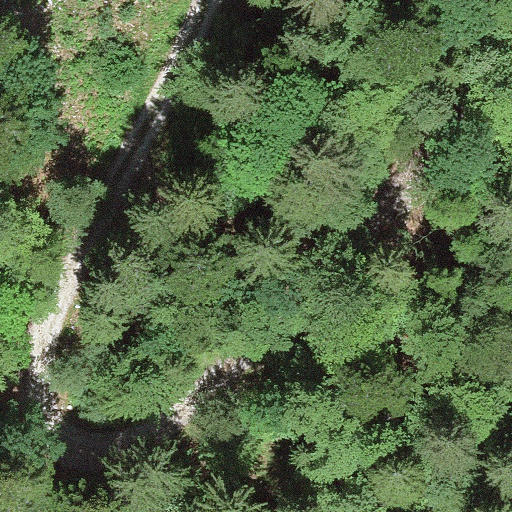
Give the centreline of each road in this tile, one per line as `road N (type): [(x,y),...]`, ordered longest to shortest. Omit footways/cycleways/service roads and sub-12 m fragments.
road 1 (track): [(211,0),(49,364),(43,399),(50,427),(69,446),(96,455),(173,423),(319,287),(410,184),(511,27)]
road 2 (track): [(511,397),(453,511)]
